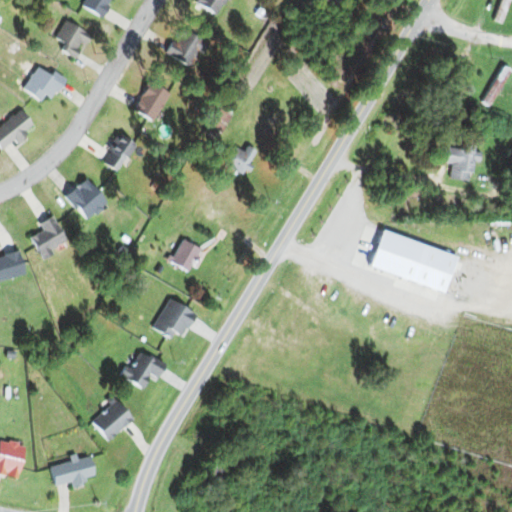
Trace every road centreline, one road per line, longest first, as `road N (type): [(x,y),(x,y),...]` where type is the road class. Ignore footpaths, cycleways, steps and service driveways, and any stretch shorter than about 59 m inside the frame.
road 1 (residential): [(134,511),(180,408),(429,0)]
road 2 (residential): [(152,0),(63,144),(0,189)]
